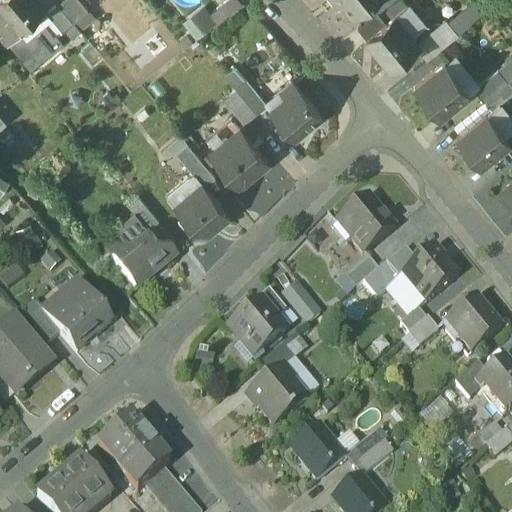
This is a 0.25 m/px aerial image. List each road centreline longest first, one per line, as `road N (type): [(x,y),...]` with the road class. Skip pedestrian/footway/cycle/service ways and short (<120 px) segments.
road 1 (residential): [(386,120),(139,366)]
road 2 (residential): [(511,269),(386,120)]
road 3 (residential): [(139,366),(251,511)]
road 4 (residential): [(139,366),(0,482)]
road 5 (residential): [(386,120),(278,0)]
